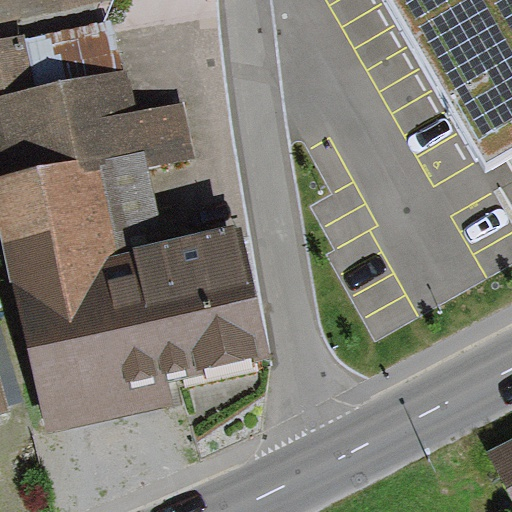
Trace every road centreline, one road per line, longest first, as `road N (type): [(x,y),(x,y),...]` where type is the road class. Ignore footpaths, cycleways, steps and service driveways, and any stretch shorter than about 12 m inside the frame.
road 1 (residential): [(238,0),(307,433),(322,468)]
road 2 (secondary): [(511,368),(322,468)]
